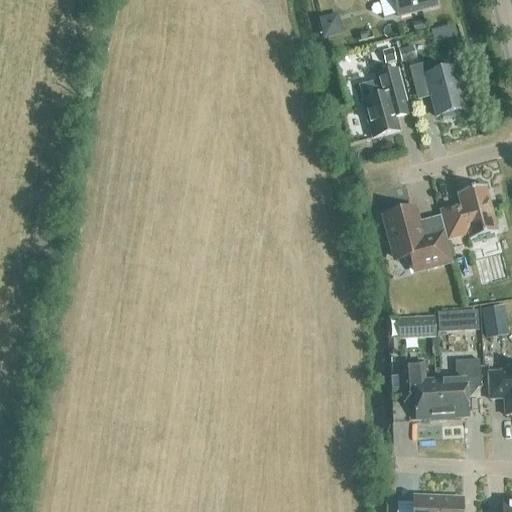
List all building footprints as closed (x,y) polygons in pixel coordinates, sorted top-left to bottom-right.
[(436,6),(434,0),(392,0),(397,16),(436,6)] [(339,14),(318,18),(323,39),(344,34),(339,14)] [(414,33),(426,30),(424,21),(412,24),(414,33)] [(398,52),(401,63),(414,60),(411,48),(398,52)] [(384,53),(387,64),(396,62),(393,50),(384,53)] [(464,111),(453,69),(437,74),(433,62),(408,69),(415,92),(428,88),(436,118),(441,117),(442,120),(451,119),(459,115),(458,112),(464,111)] [(393,108),(406,105),(398,71),(375,78),(380,98),(362,102),(372,140),(399,133),(393,108)] [(497,235),(484,188),(457,196),(460,207),(440,212),(448,241),(468,236),(470,242),(497,235)] [(450,263),(438,220),(417,226),(413,210),(407,212),(406,209),(390,213),(391,216),(384,218),(391,242),(388,243),(392,258),(395,257),(396,260),(410,257),(414,272),(450,263)] [(502,308),(482,311),(486,337),(506,335),(502,308)] [(477,312),(464,313),(465,332),(478,331),(477,312)] [(435,339),(434,318),(398,320),(399,341),(435,339)] [(481,389),(479,361),(477,361),(477,352),(457,353),(456,363),(455,363),(456,381),(440,382),(442,423),(455,422),(454,420),(468,419),(466,390),(481,389)] [(442,423),(440,382),(424,382),(423,364),(403,365),(405,403),(415,403),(416,422),(430,421),(430,424),(442,423)] [(511,371),(503,372),(503,373),(488,374),(490,401),(504,400),(505,417),(509,417),(511,419),(511,371)] [(437,511),(438,500),(413,499),(412,511),(437,511)] [(462,511),(463,500),(438,500),(437,511),(462,511)] [(511,511),(511,502),(502,502),(501,511),(511,511)]
